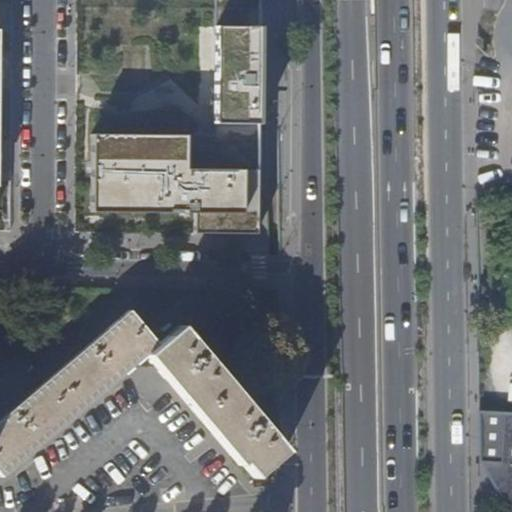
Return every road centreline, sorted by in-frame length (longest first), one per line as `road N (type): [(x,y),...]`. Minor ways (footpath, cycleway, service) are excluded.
road 1 (motorway): [(351,0),(362,511)]
road 2 (motorway): [(401,511),(393,0)]
road 3 (primary): [(451,493),(445,0)]
road 4 (primary): [(313,0),(312,267)]
road 5 (residential): [(42,266),(47,0)]
road 6 (primary): [(312,267),(313,511)]
road 7 (residential): [(241,266),(42,266)]
